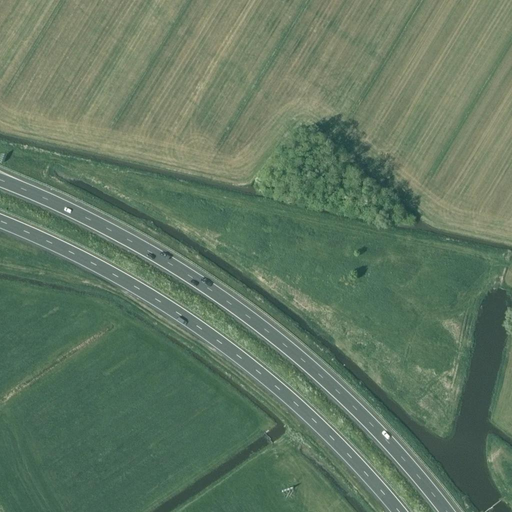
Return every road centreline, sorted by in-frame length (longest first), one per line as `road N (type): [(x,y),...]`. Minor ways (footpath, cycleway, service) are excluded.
road 1 (trunk): [(449,511),(325,378),(259,327),(194,280),(0,180)]
road 2 (trunk): [(0,221),(121,280),(245,363),(302,411),(395,511)]
